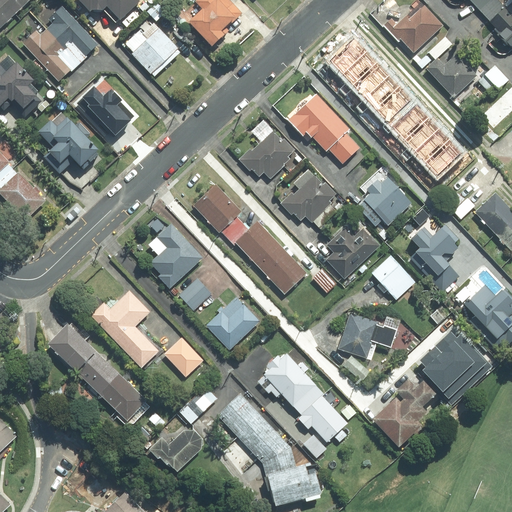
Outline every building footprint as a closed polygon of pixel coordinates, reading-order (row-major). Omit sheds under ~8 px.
[(0,0),(0,29),(29,0),(0,0)] [(136,0),(74,0),(93,21),(110,7),(123,22),(142,6),(136,0)] [(227,0),(207,0),(186,22),(212,48),(244,16),(227,0)] [(434,19),(416,0),(391,0),(381,10),(409,42),(434,19)] [(21,45),(58,83),(98,45),(60,7),(21,45)] [(511,15),(504,7),(485,26),(511,53),(511,52),(511,15)] [(147,17),(120,43),(154,79),(182,54),(147,17)] [(434,25),(424,34),(429,39),(439,31),(434,25)] [(428,44),(418,53),(442,80),(462,63),(447,46),(437,55),(428,44)] [(9,60),(0,69),(0,109),(1,110),(8,102),(25,118),(47,95),(9,60)] [(489,64),(476,79),(494,96),(507,81),(489,64)] [(438,111),(404,77),(382,98),(402,118),(384,134),(399,149),(438,111)] [(147,117),(116,81),(97,97),(116,119),(103,131),(115,144),(147,117)] [(511,112),(511,85),(480,116),(495,130),(511,112)] [(362,147),(314,95),(286,120),(305,140),(310,135),(339,167),(362,147)] [(52,148),(42,156),(60,177),(74,165),(81,172),(103,153),(70,115),(56,127),(51,121),(38,132),(52,148)] [(298,154),(274,131),(243,161),(267,185),(298,154)] [(424,148),(412,159),(420,168),(432,157),(424,148)] [(0,152),(0,174),(11,165),(0,152)] [(414,201),(383,170),(357,196),(387,227),(414,201)] [(336,196),(312,172),(281,204),(306,227),(336,196)] [(48,204),(17,174),(0,192),(0,193),(30,222),(48,204)] [(304,274),(214,186),(192,205),(284,295),(304,274)] [(511,209),(496,191),(477,208),(511,247),(511,209)] [(462,199),(455,193),(443,205),(460,221),(474,206),(465,197),(462,199)] [(201,260),(170,221),(151,237),(161,249),(148,259),(170,285),(201,260)] [(357,235),(348,225),(328,243),(335,251),(326,260),(344,279),(380,246),(364,229),(357,235)] [(390,235),(381,226),(374,233),(383,242),(390,235)] [(455,242),(443,230),(433,240),(421,227),(408,239),(417,248),(405,260),(442,297),(460,280),(439,258),(455,242)] [(415,282),(390,255),(370,273),(396,300),(415,282)] [(209,295),(196,279),(177,295),(190,311),(209,295)] [(492,294),(481,283),(459,305),(472,318),(465,325),(496,356),(511,340),(511,314),(510,313),(511,311),(511,296),(501,285),(492,294)] [(150,312),(129,292),(111,309),(103,301),(88,316),(142,370),(160,352),(135,327),(150,312)] [(259,321),(234,297),(205,326),(229,351),(259,321)] [(398,328),(349,311),(336,348),(367,358),(372,344),(390,351),(398,328)] [(148,401),(67,325),(47,346),(128,421),(148,401)] [(204,362),(182,339),(164,355),(186,378),(204,362)] [(349,422),(284,354),(262,374),(327,443),(349,422)] [(369,371),(348,356),(341,366),(361,382),(369,371)] [(489,370),(479,360),(465,374),(474,384),(489,370)] [(435,393),(417,375),(372,420),(399,447),(431,415),(422,406),(435,393)] [(217,400),(204,387),(177,413),(190,426),(217,400)] [(290,448),(241,396),(218,417),(263,463),(274,510),(320,499),(312,466),(296,470),(290,448)] [(0,451),(17,437),(0,418),(0,451)] [(171,445),(163,437),(150,450),(176,476),(201,450),(202,437),(197,431),(187,429),(171,445)] [(312,434),(302,444),(316,458),(326,448),(312,434)] [(0,511),(1,511),(11,503),(0,490),(0,511)] [(144,511),(125,490),(102,510),(103,511),(144,511)]
